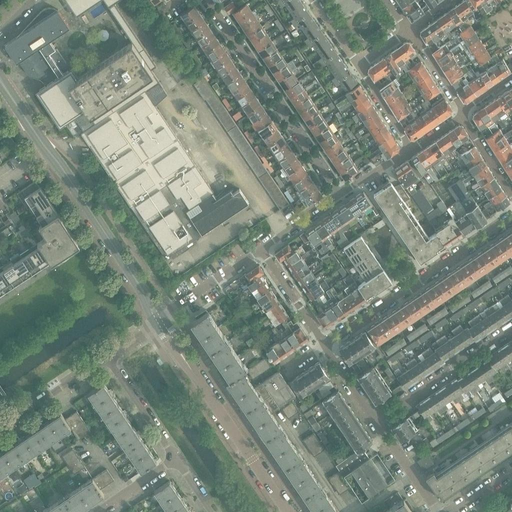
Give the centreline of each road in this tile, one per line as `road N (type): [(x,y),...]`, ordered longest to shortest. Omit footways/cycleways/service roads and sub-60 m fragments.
road 1 (residential): [(340,197),(200,0)]
road 2 (tertiary): [(287,511),(159,324)]
road 3 (residential): [(324,344),(511,219)]
road 4 (tertiary): [(159,324),(48,155)]
road 5 (residential): [(375,422),(511,329)]
road 6 (residential): [(0,430),(108,357)]
road 7 (residential): [(176,462),(108,357)]
